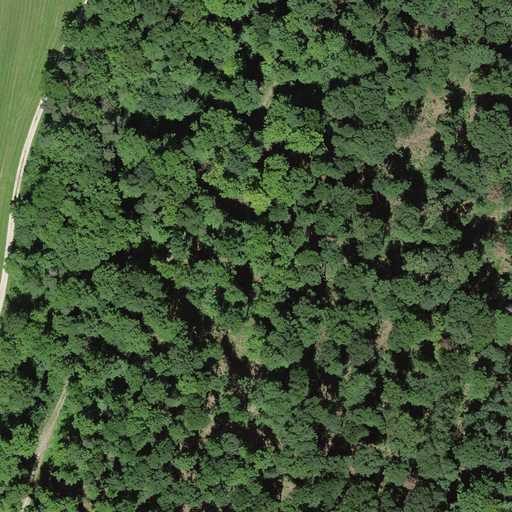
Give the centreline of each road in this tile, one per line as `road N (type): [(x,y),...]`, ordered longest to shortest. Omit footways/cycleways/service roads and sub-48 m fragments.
road 1 (track): [(26,511),(60,404),(106,324),(171,253),(209,177),(273,94),(310,0)]
road 2 (track): [(88,0),(17,175),(0,295)]
